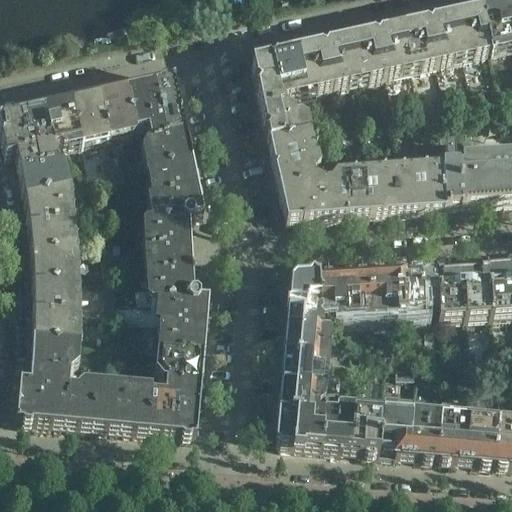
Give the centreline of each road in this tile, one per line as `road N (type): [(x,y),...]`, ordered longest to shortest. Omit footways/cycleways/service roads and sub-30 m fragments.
road 1 (residential): [(473,0),(204,59)]
road 2 (residential): [(248,271),(511,252)]
road 3 (tertiary): [(487,511),(230,488)]
road 4 (tertiary): [(230,488),(0,465)]
road 5 (residential): [(230,488),(248,271)]
road 6 (residential): [(204,59),(248,271)]
road 7 (residential): [(0,185),(18,366),(1,389)]
road 8 (residential): [(0,107),(204,59)]
